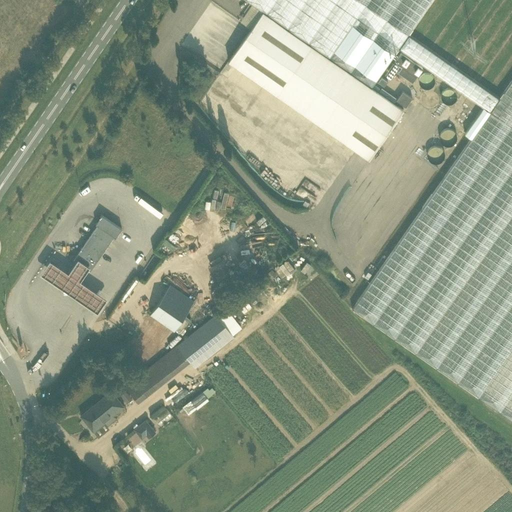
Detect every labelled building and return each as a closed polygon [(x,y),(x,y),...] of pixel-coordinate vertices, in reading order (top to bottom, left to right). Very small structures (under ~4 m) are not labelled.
[(0,72),(64,10),(54,0),(1,0),(0,1),(0,72)] [(247,0),(263,11),(371,87),(395,53),(399,47),(411,34),(433,0),(247,0)] [(371,87),(263,11),(228,60),(369,159),(403,110),(371,87)] [(511,79),(500,96),(411,34),(399,47),(415,59),(484,106),(465,133),(471,138),(352,308),(478,396),(511,419),(511,79)] [(401,52),(395,61),(402,66),(398,71),(413,82),(423,67),(401,52)] [(198,102),(209,110),(224,90),(221,88),(228,79),(219,73),(198,102)] [(381,75),(378,81),(384,85),(388,80),(381,75)] [(402,90),(400,94),(396,100),(405,106),(412,97),(402,90)] [(223,128),(239,138),(256,111),(240,101),(223,128)] [(443,128),(445,140),(454,139),(452,127),(443,128)] [(272,167),(284,174),(291,161),(330,184),(337,172),(282,139),(276,150),(262,142),(257,151),(267,157),(262,166),(270,171),(272,167)] [(366,258),(394,216),(380,207),(352,249),(366,258)] [(91,270),(104,250),(114,236),(116,237),(118,233),(122,228),(102,215),(99,219),(96,223),(97,225),(74,259),(77,261),(88,268),(91,270)] [(88,268),(77,261),(68,272),(50,260),(41,273),(97,311),(106,298),(80,280),(88,268)] [(192,304),(168,288),(131,341),(156,357),(192,304)] [(216,313),(178,344),(189,360),(195,367),(234,336),(216,313)] [(189,360),(178,344),(171,350),(183,365),(189,360)] [(137,401),(152,390),(140,374),(125,386),(137,401)] [(133,399),(125,390),(120,395),(127,403),(133,399)] [(93,430),(104,421),(107,425),(117,418),(113,414),(123,406),(111,391),(81,415),(93,430)] [(134,429),(141,438),(146,434),(148,438),(155,432),(145,420),(134,429)]
